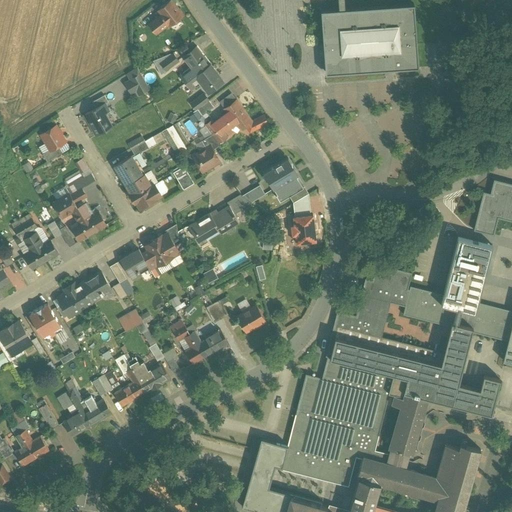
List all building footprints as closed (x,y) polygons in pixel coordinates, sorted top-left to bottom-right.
[(171,0),(158,11),(161,15),(154,20),(162,29),(168,24),(170,26),(183,15),(171,0)] [(338,0),(339,10),(321,11),(325,72),(396,67),(395,60),(399,59),(400,69),(419,68),(414,4),(345,9),(344,0),(338,0)] [(162,29),(154,20),(149,24),(156,34),(162,29)] [(210,64),(196,47),(183,57),(191,67),(180,76),(185,83),(187,81),(210,64)] [(169,64),(161,68),(164,73),(172,69),(169,64)] [(223,82),(210,64),(187,81),(193,89),(201,83),(209,93),(223,82)] [(126,83),(131,94),(136,91),(138,95),(150,90),(139,67),(126,73),(130,81),(126,83)] [(108,102),(101,89),(89,96),(96,108),(104,104),(108,102)] [(203,93),(190,104),(196,111),(209,100),(204,93),(203,93)] [(196,111),(193,113),(194,113),(198,110),(202,115),(214,106),(209,100),(196,111)] [(236,101),(224,109),(228,114),(232,119),(244,110),(236,101)] [(96,108),(85,115),(97,136),(116,125),(104,104),(96,108)] [(232,119),(211,134),(212,135),(219,144),(227,137),(224,133),(236,124),(239,128),(244,124),(251,119),(244,110),(232,119)] [(214,123),(212,120),(202,128),(208,137),(211,134),(232,119),(228,114),(225,116),(224,115),(214,123)] [(264,115),(252,121),(251,119),(244,124),(250,132),(267,123),(264,115)] [(56,125),(41,135),(50,150),(58,146),(66,141),(56,125)] [(219,144),(212,135),(202,141),(206,149),(211,146),(213,149),(220,145),(219,144)] [(145,141),(131,149),(135,156),(149,148),(145,141)] [(58,146),(50,150),(43,154),(47,162),(63,153),(58,146)] [(206,149),(196,155),(199,160),(197,162),(202,171),(220,161),(213,149),(211,146),(206,149)] [(131,156),(114,166),(126,185),(144,174),(145,173),(140,165),(137,167),(131,156)] [(288,158),(263,173),(273,189),(274,189),(296,175),(293,171),(295,170),(288,158)] [(182,189),(194,184),(186,166),(174,171),(182,189)] [(91,173),(66,188),(70,194),(70,195),(71,195),(81,188),(95,180),(91,173)] [(144,174),(126,185),(131,194),(130,194),(132,197),(154,184),(151,186),(144,174)] [(296,175),(274,189),(278,195),(281,193),(284,198),(303,187),(298,179),(296,175)] [(511,183),(494,179),(490,193),(483,191),(474,229),(474,230),(494,235),(498,218),(511,221),(511,183)] [(154,184),(132,197),(135,202),(136,202),(140,208),(161,195),(154,184)] [(65,186),(53,193),(58,201),(70,194),(66,188),(65,186)] [(81,188),(71,195),(76,203),(87,197),(81,188)] [(76,203),(71,195),(70,195),(70,194),(58,201),(54,203),(62,217),(72,211),(79,223),(72,227),(80,241),(93,233),(78,207),(76,203)] [(240,194),(227,202),(229,205),(235,214),(252,204),(240,194)] [(93,214),(86,202),(78,207),(93,233),(106,225),(98,211),(93,214)] [(229,205),(212,216),(210,212),(188,225),(194,234),(200,231),(204,238),(219,229),(220,232),(225,229),(227,233),(230,234),(235,231),(235,228),(233,225),(239,221),(235,214),(229,205)] [(61,233),(54,221),(48,225),(55,238),(62,234),(61,233)] [(177,224),(165,230),(167,233),(173,243),(179,240),(177,224)] [(75,243),(67,230),(61,233),(62,234),(69,247),(75,243)] [(43,244),(36,232),(30,235),(37,247),(43,244)] [(167,233),(162,236),(161,235),(156,238),(168,259),(174,256),(179,252),(173,243),(167,233)] [(37,247),(30,235),(24,239),(31,251),(37,247)] [(405,306),(403,315),(450,326),(451,322),(472,327),(471,331),(507,341),(511,323),(511,310),(478,302),(492,245),(458,236),(443,294),(411,286),(410,289),(405,306)] [(168,259),(156,238),(151,242),(146,246),(148,250),(157,265),(158,266),(168,259)] [(43,244),(37,247),(45,261),(58,254),(50,240),(43,244)] [(272,249),(273,240),(263,240),(263,249),(272,249)] [(31,251),(24,255),(32,269),(45,261),(37,247),(31,251)] [(14,263),(6,249),(0,252),(0,256),(6,266),(3,268),(3,269),(6,267),(7,267),(14,263)] [(139,249),(121,260),(132,279),(150,268),(142,254),(139,249)] [(157,265),(148,250),(142,254),(150,268),(157,265)] [(126,279),(117,263),(110,266),(120,283),(126,279)] [(412,273),(376,263),(372,280),(365,278),(356,315),(357,316),(353,329),(379,336),(387,302),(405,306),(410,289),(409,289),(408,289),(412,273)] [(3,268),(1,265),(0,264),(0,288),(11,282),(3,269),(3,268)] [(209,282),(219,277),(214,267),(204,272),(209,282)] [(310,270),(279,267),(279,275),(295,277),(293,297),(292,304),(307,305),(310,270)] [(101,272),(88,279),(89,280),(83,284),(82,283),(81,283),(82,284),(88,295),(92,301),(102,295),(104,294),(102,291),(109,287),(110,289),(111,289),(101,272)] [(77,287),(75,283),(69,286),(64,289),(66,293),(62,295),(58,298),(62,304),(69,315),(72,313),(73,314),(81,310),(79,306),(83,303),(85,307),(93,303),(92,301),(88,295),(84,298),(77,287)] [(127,295),(120,283),(113,287),(120,299),(127,295)] [(88,295),(82,284),(77,287),(84,298),(88,295)] [(293,297),(279,295),(279,298),(281,298),(281,303),(292,304),(293,297)] [(171,299),(173,306),(180,304),(178,297),(171,299)] [(228,315),(220,299),(212,304),(220,319),(228,315)] [(239,303),(242,310),(250,306),(247,299),(239,303)] [(63,329),(48,304),(39,309),(54,335),(63,329)] [(69,315),(62,304),(57,307),(63,318),(69,315)] [(220,319),(212,304),(206,307),(214,322),(220,319)] [(256,304),(236,316),(246,332),(266,321),(256,304)] [(54,335),(39,309),(30,314),(45,340),(54,335)] [(356,315),(337,311),(332,330),(326,357),(327,357),(323,375),(322,378),(306,374),(296,414),(379,435),(389,397),(390,397),(391,393),(390,393),(392,383),(406,387),(405,391),(428,397),(432,398),(442,359),(444,352),(379,336),(353,329),(357,316),(356,315)] [(181,320),(171,326),(170,326),(173,331),(184,325),(181,320)] [(19,321),(12,325),(12,324),(5,328),(5,329),(0,332),(0,333),(0,334),(11,352),(21,347),(22,348),(32,342),(19,321)] [(156,343),(143,322),(136,326),(141,334),(143,333),(151,346),(156,343)] [(451,322),(450,326),(444,352),(442,359),(432,398),(491,413),(500,378),(483,374),(480,388),(458,383),(470,336),(471,331),(472,327),(451,322)] [(511,324),(503,361),(511,362),(511,324)] [(184,325),(173,331),(179,341),(184,338),(184,337),(189,334),(184,325)] [(220,329),(206,338),(206,339),(214,352),(228,343),(220,329)] [(206,339),(201,342),(195,331),(189,334),(203,358),(214,352),(206,339)] [(11,352),(0,334),(0,333),(0,346),(10,363),(15,359),(11,352)] [(203,358),(189,334),(184,337),(184,338),(190,348),(185,351),(193,364),(203,358)] [(164,357),(156,343),(151,346),(149,347),(157,361),(164,357)] [(72,352),(66,356),(69,361),(75,357),(72,352)] [(128,361),(124,355),(115,360),(124,374),(127,372),(127,371),(132,368),(128,361)] [(66,356),(60,359),(63,364),(69,361),(66,356)] [(161,362),(148,370),(143,362),(140,364),(135,357),(128,361),(138,379),(146,392),(152,389),(153,390),(162,385),(161,384),(171,378),(161,362)] [(181,371),(173,358),(167,361),(175,375),(181,371)] [(138,379),(132,368),(127,371),(127,372),(133,382),(138,379)] [(113,389),(105,375),(99,378),(107,392),(113,389)] [(107,392),(99,378),(92,382),(100,396),(107,392)] [(133,382),(114,393),(122,406),(146,392),(138,379),(133,382)] [(82,398),(72,380),(65,385),(65,386),(68,391),(73,400),(75,402),(80,399),(80,400),(82,398)] [(68,391),(65,386),(54,393),(64,409),(74,403),(80,412),(75,402),(73,400),(68,391)] [(402,406),(391,447),(389,446),(389,447),(391,448),(389,454),(386,463),(405,468),(409,453),(412,454),(412,453),(411,453),(428,397),(405,391),(404,396),(405,396),(404,398),(394,395),(392,403),(402,406)] [(80,400),(80,399),(75,402),(80,412),(81,413),(86,410),(80,400)] [(44,400),(36,405),(38,409),(46,404),(47,405),(44,400)] [(104,400),(91,407),(99,420),(111,413),(104,400)] [(47,405),(46,404),(38,409),(51,430),(59,425),(47,405)] [(86,410),(81,413),(89,427),(99,420),(91,407),(86,410)] [(80,412),(63,422),(72,437),(89,427),(81,413),(80,412)] [(379,435),(296,414),(290,436),(287,447),(287,448),(281,469),(348,486),(357,454),(362,456),(362,457),(386,463),(389,454),(375,450),(379,435)] [(49,450),(40,436),(33,440),(26,429),(20,432),(36,458),(49,450)] [(36,458),(20,432),(15,436),(22,447),(14,451),(23,465),(36,458)] [(11,454),(2,439),(0,440),(0,452),(4,459),(11,454)] [(281,469),(287,448),(260,441),(242,508),(255,511),(326,511),(328,506),(289,496),(268,490),(274,468),(281,469)] [(480,449),(461,443),(459,448),(446,444),(436,477),(469,487),(470,487),(480,449)] [(386,463),(362,457),(362,458),(357,477),(390,486),(438,500),(464,507),(469,487),(436,477),(405,468),(386,463)] [(2,464),(0,465),(0,479),(2,483),(10,479),(2,464)] [(434,511),(402,511),(375,504),(381,484),(390,487),(390,486),(358,477),(348,511),(467,511),(469,509),(464,507),(438,500),(434,511)]
